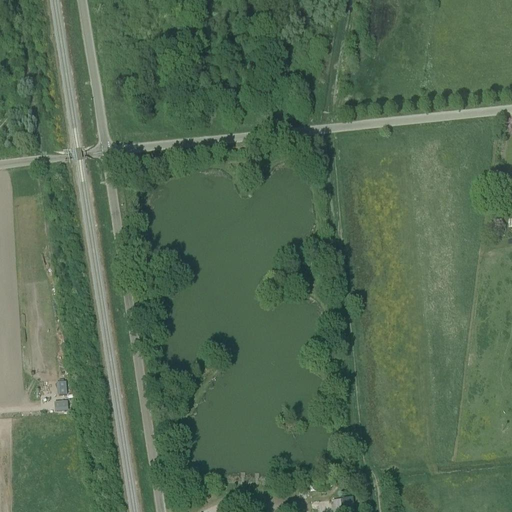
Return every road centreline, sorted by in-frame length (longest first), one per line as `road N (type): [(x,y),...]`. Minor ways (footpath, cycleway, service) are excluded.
road 1 (unclassified): [(103,153),(511,110)]
road 2 (unclassified): [(157,511),(103,153)]
road 3 (unclassified): [(103,153),(79,0)]
